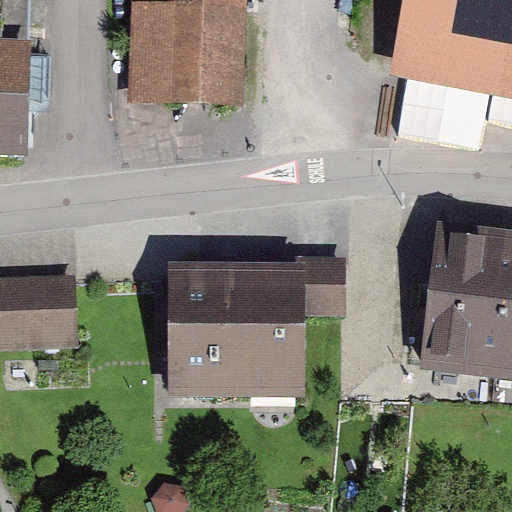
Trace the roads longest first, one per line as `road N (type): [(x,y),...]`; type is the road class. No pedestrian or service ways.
road 1 (residential): [(0,212),(410,174),(511,175)]
road 2 (track): [(312,0),(299,184)]
